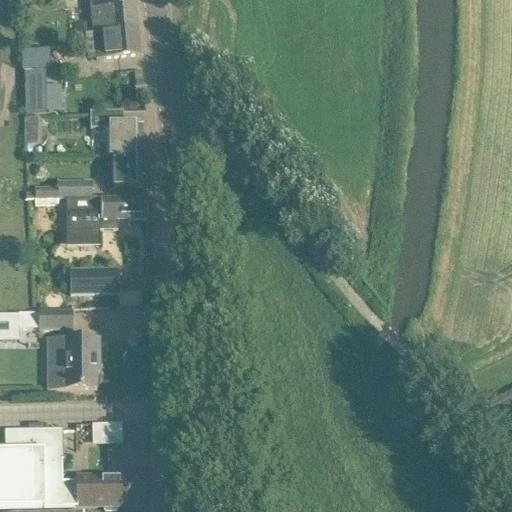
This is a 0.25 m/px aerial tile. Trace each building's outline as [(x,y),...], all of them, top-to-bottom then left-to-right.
[(134,0),(88,0),(90,21),(92,33),(137,29),(134,0)] [(140,57),(137,29),(92,33),(92,35),(85,35),(87,62),(140,57)] [(24,116),(23,119),(43,119),(45,119),(45,72),(24,73),(25,116),(24,116)] [(104,130),(104,113),(89,114),(89,130),(104,130)] [(23,127),(23,145),(42,146),(45,146),(48,141),(48,133),(46,128),(43,128),(43,127),(43,119),(23,119),(23,127)] [(144,125),(123,125),(108,126),(109,158),(113,158),(145,156),(144,125)] [(146,189),(145,156),(113,158),(114,190),(146,189)] [(56,190),(34,191),(34,201),(65,201),(92,200),(92,185),(57,185),(56,190)] [(92,200),(65,201),(65,213),(66,233),(117,232),(117,223),(147,222),(147,199),(127,199),(101,200),(92,200)] [(119,275),(69,275),(69,298),(119,298),(119,275)] [(71,314),(51,314),(40,314),(40,316),(40,331),(40,332),(71,332),(71,314)] [(20,317),(0,317),(0,344),(20,344),(20,331),(40,331),(40,316),(20,316),(20,317)] [(99,361),(98,342),(65,342),(65,357),(47,357),(47,391),(95,391),(95,361),(99,361)] [(0,509),(63,508),(63,484),(62,484),(60,433),(8,434),(9,451),(0,451),(0,509)] [(76,484),(63,484),(63,508),(76,507),(104,507),(103,511),(116,511),(116,508),(143,508),(143,478),(76,478),(76,484)] [(194,497),(184,497),(185,505),(194,505),(194,497)]
